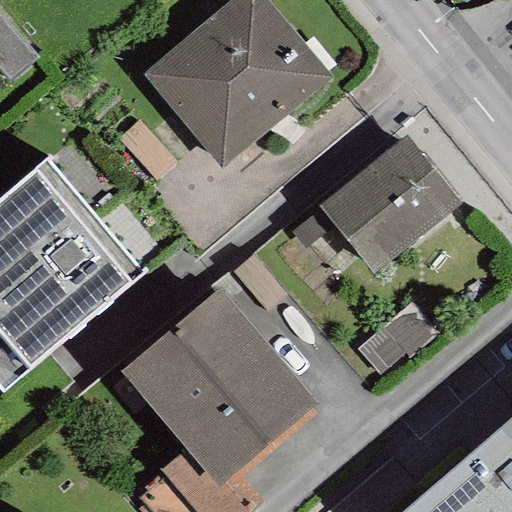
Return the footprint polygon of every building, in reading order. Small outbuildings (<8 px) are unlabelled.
[(265,0),(231,0),(141,75),(221,171),(331,79),(265,0)] [(0,13),(0,63),(1,65),(0,66),(0,71),(9,82),(37,58),(0,13)] [(404,135),(317,206),(319,209),(333,225),(373,275),(461,204),(404,135)] [(45,160),(0,198),(0,392),(0,393),(142,274),(45,160)] [(304,249),(333,225),(319,209),(291,233),(304,249)] [(219,288),(120,372),(185,450),(218,487),(234,472),(317,402),(219,288)] [(411,303),(356,350),(380,378),(435,332),(411,303)] [(511,511),(511,417),(401,511),(511,511)] [(250,511),(261,503),(234,472),(218,487),(185,450),(159,473),(161,475),(144,490),(146,491),(137,499),(143,505),(137,510),(138,511),(250,511)]
